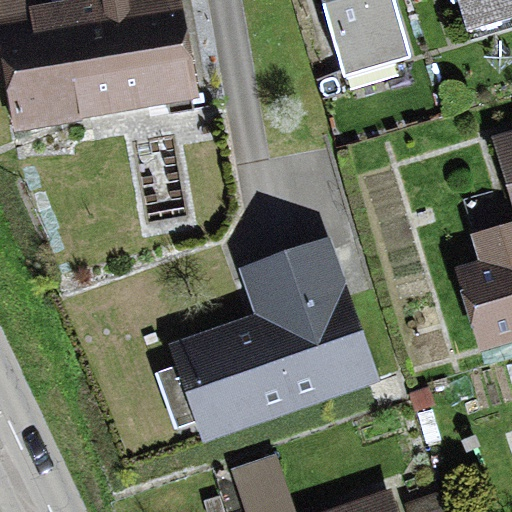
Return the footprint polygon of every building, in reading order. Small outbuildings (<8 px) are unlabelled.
[(33,0),(0,0),(0,85),(4,85),(13,138),(200,103),(180,0),(87,0),(36,10),(33,0)] [(411,65),(391,0),(317,0),(342,85),(411,65)] [(511,0),(454,0),(465,40),(511,25),(511,0)] [(511,133),(493,140),(511,204),(511,228),(471,240),(479,268),(455,275),(480,360),(511,349),(511,133)] [(380,389),(332,245),(240,276),(255,321),(169,350),(202,449),(380,389)] [(414,415),(434,409),(429,391),(409,397),(414,415)] [(230,472),(243,511),(396,511),(391,495),(339,511),(294,511),(276,457),(230,472)] [(442,511),(437,495),(412,503),(414,511),(442,511)]
